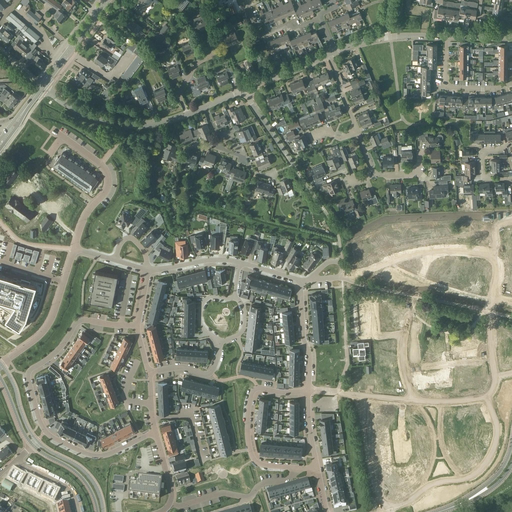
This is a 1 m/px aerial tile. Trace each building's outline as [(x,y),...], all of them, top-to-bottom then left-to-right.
[(44,0),(58,10),(56,12),(60,15),(57,19),(57,20),(57,21),(58,21),(59,21),(62,23),(67,16),(62,12),(64,9),(61,7),(62,6),(54,0),(44,0)] [(63,1),(61,4),(65,7),(72,12),(74,8),(73,8),(77,2),(74,0),(63,0),(63,1)] [(138,0),(133,7),(141,13),(148,5),(149,6),(153,1),(151,0),(138,0)] [(178,0),(176,4),(184,10),(189,3),(191,0),(178,0)] [(281,0),(278,0),(280,2),(281,5),(286,16),(291,14),(286,3),(283,5),(282,1),(281,0)] [(294,8),(291,1),(290,0),(288,0),(289,2),(286,3),(291,14),(295,12),(294,8)] [(308,14),(304,4),(301,5),(300,1),(299,0),(298,0),(297,1),(297,2),(303,16),(308,14)] [(313,12),(312,9),(312,8),(308,0),(305,0),(307,2),(304,4),(308,14),(313,12)] [(310,0),(308,0),(312,8),(312,9),(317,7),(314,0),(312,0),(311,1),(310,0)] [(353,0),(346,3),(348,8),(359,4),(357,1),(359,0),(353,0)] [(280,2),(278,3),(279,6),(276,8),(281,18),(286,16),(281,5),(280,2)] [(298,18),(303,16),(297,2),(295,3),(297,6),(294,8),(295,12),(297,15),(298,18)] [(447,17),(447,20),(452,20),(455,3),(453,2),(453,7),(452,7),(452,9),(449,8),(447,17)] [(272,5),(270,6),(271,10),(275,20),(281,18),(276,8),(273,9),(272,5)] [(269,11),(266,12),(270,22),(275,20),(271,10),(270,6),(268,7),(269,11)] [(433,17),(442,19),(442,16),(444,8),(438,7),(437,10),(435,9),(433,17)] [(29,9),(26,14),(37,23),(42,16),(37,12),(35,14),(29,9)] [(262,10),(259,11),(265,24),(270,22),(266,12),(263,13),(262,10)] [(354,13),(359,24),(361,23),(359,20),(362,19),(360,12),(359,11),(354,13)] [(40,36),(11,12),(6,18),(34,42),(40,36)] [(350,16),(349,15),(348,13),(343,15),(349,29),(351,28),(349,24),(352,23),(349,16),(350,16)] [(357,25),(359,24),(354,13),(349,15),(350,16),(349,16),(352,23),(355,22),(357,25)] [(208,29),(207,25),(211,23),(208,14),(204,16),(205,18),(195,22),(198,28),(199,27),(201,32),(208,29)] [(338,17),(342,27),(345,26),(347,29),(349,29),(343,15),(338,17)] [(237,33),(234,26),(242,23),(240,17),(230,21),(231,23),(227,24),(229,31),(230,31),(231,33),(224,36),(226,40),(225,40),(227,45),(233,42),(234,43),(238,41),(235,34),(237,33)] [(337,29),(339,33),(341,32),(339,28),(342,27),(338,17),(333,19),(337,29)] [(133,22),(129,19),(125,25),(129,28),(137,33),(137,34),(140,37),(143,33),(140,31),(142,28),(133,21),(133,22)] [(328,21),(332,32),(335,30),(337,34),(339,33),(337,29),(333,19),(328,21)] [(15,26),(10,22),(7,25),(10,28),(12,30),(15,26)] [(2,25),(0,28),(0,35),(3,38),(3,37),(8,41),(13,35),(8,31),(9,31),(8,30),(5,28),(7,26),(4,24),(2,25)] [(160,31),(165,34),(170,28),(165,24),(160,31)] [(311,34),(310,31),(305,34),(311,47),(313,46),(312,43),(314,42),(311,34)] [(311,34),(314,42),(317,41),(319,44),(321,43),(316,31),(311,34)] [(107,35),(105,38),(114,44),(116,41),(118,39),(116,38),(117,37),(109,32),(109,33),(108,33),(107,34),(107,35)] [(159,45),(166,36),(161,33),(157,38),(158,38),(155,42),(159,45)] [(291,42),(290,40),(287,33),(282,36),(288,49),(290,48),(289,45),(291,43),(291,42)] [(131,40),(122,34),(120,37),(129,43),(130,43),(131,40)] [(309,48),(311,47),(305,34),(300,36),(304,46),(307,45),(309,48)] [(18,51),(25,44),(22,41),(24,39),(20,35),(15,40),(18,42),(14,47),(18,51)] [(286,50),(288,49),(282,36),(277,38),(281,48),(284,46),(286,50)] [(302,47),(304,46),(300,36),(295,38),(301,52),(303,51),(302,47)] [(191,41),(181,45),(184,50),(185,50),(187,55),(194,52),(192,48),(197,46),(194,37),(190,38),(191,41)] [(101,43),(102,44),(102,45),(104,46),(105,46),(108,49),(109,48),(110,49),(112,47),(114,44),(105,38),(103,41),(102,42),(102,43),(101,43)] [(279,49),(281,48),(277,38),(272,40),(278,54),(280,53),(279,49)] [(299,53),(301,52),(295,38),(290,40),(291,42),(291,43),(294,50),(297,49),(299,53)] [(137,44),(131,40),(130,43),(126,49),(132,53),(133,52),(137,55),(123,74),(122,73),(121,75),(122,76),(121,77),(122,77),(122,78),(122,77),(127,81),(143,60),(145,61),(150,54),(137,44)] [(265,46),(268,53),(271,52),(272,52),(274,51),(276,54),(278,54),(272,40),(267,42),(268,44),(265,46)] [(25,44),(18,51),(23,55),(28,50),(30,52),(37,45),(34,42),(32,45),(30,43),(28,46),(25,44)] [(36,56),(31,52),(26,59),(31,62),(36,56)] [(95,60),(94,62),(101,66),(102,65),(104,62),(108,66),(109,65),(111,63),(114,65),(117,60),(110,56),(109,56),(108,56),(106,59),(99,53),(94,59),(95,60)] [(176,61),(177,63),(167,68),(170,73),(173,78),(180,75),(178,71),(183,69),(179,60),(177,55),(174,56),(175,60),(176,61)] [(247,62),(245,62),(247,66),(248,65),(250,70),(258,67),(255,61),(260,60),(260,59),(259,55),(258,55),(254,57),(254,58),(246,61),(247,62)] [(37,56),(34,59),(37,61),(35,63),(41,68),(42,68),(43,68),(43,67),(43,66),(45,64),(42,61),(43,60),(37,56)] [(350,62),(352,68),(359,66),(357,60),(355,60),(354,57),(348,59),(349,62),(350,62)] [(25,67),(28,63),(24,58),(20,62),(25,67)] [(350,62),(349,62),(344,64),(345,68),(344,68),(346,74),(353,71),(350,62)] [(225,68),(226,71),(216,75),(219,81),(220,80),(222,85),(229,82),(227,78),(232,76),(229,67),(225,68)] [(77,74),(90,83),(93,79),(88,76),(89,74),(81,69),(79,73),(78,72),(77,74)] [(320,75),(324,83),(330,80),(331,83),(335,82),(332,74),(329,76),(327,72),(320,75)] [(87,87),(90,83),(77,74),(76,75),(77,76),(74,80),(81,85),(82,84),(87,87)] [(314,79),(309,81),(315,96),(316,96),(314,93),(318,92),(315,85),(316,85),(318,89),(325,86),(324,83),(320,75),(313,78),(314,79)] [(197,79),(199,84),(198,84),(197,84),(191,86),(195,96),(201,93),(200,90),(208,87),(209,87),(209,86),(210,86),(208,80),(207,81),(205,76),(197,79)] [(315,96),(309,81),(304,83),(302,79),(296,81),(299,90),(303,88),(303,90),(307,88),(311,98),(315,96)] [(353,97),(362,93),(359,88),(366,85),(364,80),(351,85),(353,91),(350,92),(353,97)] [(163,87),(153,92),(156,97),(157,97),(159,102),(166,99),(164,94),(169,92),(164,81),(161,82),(163,85),(162,85),(163,87)] [(296,91),(299,90),(296,81),(290,84),(293,92),(287,94),(288,94),(287,95),(288,95),(291,102),(293,106),(295,105),(293,100),(291,96),(297,94),(296,91)] [(142,86),(135,89),(136,94),(138,93),(138,95),(138,96),(139,96),(139,97),(138,98),(141,104),(148,101),(147,99),(149,98),(144,86),(142,87),(142,86)] [(5,88),(1,93),(5,96),(5,95),(15,103),(16,102),(17,101),(17,100),(18,98),(12,94),(5,88)] [(419,94),(419,97),(425,97),(425,94),(430,94),(430,88),(420,88),(420,94),(419,94)] [(362,93),(353,97),(355,103),(358,101),(359,103),(365,100),(362,93)] [(281,94),(275,97),(279,106),(285,103),(285,104),(291,102),(288,95),(283,97),(281,94)] [(508,103),(508,102),(506,94),(500,95),(502,103),(505,102),(506,104),(508,103)] [(5,96),(4,98),(7,100),(6,102),(5,103),(12,107),(13,106),(14,105),(15,104),(15,103),(5,95),(5,96)] [(445,95),(439,95),(439,99),(436,99),(435,105),(444,106),(444,103),(445,95)] [(493,101),(494,104),(494,109),(497,109),(497,108),(503,107),(502,103),(500,95),(494,97),(495,101),(493,101)] [(464,110),(465,99),(462,98),(462,97),(456,96),(456,104),(461,105),(461,107),(462,107),(462,109),(464,110)] [(279,106),(275,97),(268,99),(270,102),(267,103),(270,109),(279,106)] [(474,108),(474,105),(474,97),(468,97),(468,99),(465,99),(464,110),(467,110),(467,108),(468,108),(474,108)] [(491,97),(485,97),(485,105),(489,106),(489,107),(491,108),(492,108),(492,110),(494,109),(494,104),(491,104),(491,97)] [(330,105),(335,117),(342,114),(339,106),(335,108),(334,103),(330,105)] [(317,113),(310,116),(314,124),(320,121),(319,118),(323,117),(320,111),(318,105),(315,107),(317,113)] [(329,120),(335,117),(330,105),(327,106),(329,110),(325,112),(329,120)] [(232,108),(228,109),(231,117),(234,115),(237,122),(245,119),(240,107),(233,110),(232,108)] [(220,118),(219,115),(215,117),(219,127),(228,123),(227,120),(230,119),(226,110),(223,111),(225,115),(220,116),(221,118),(220,118)] [(361,121),(370,117),(367,110),(361,113),(362,114),(358,116),(361,121)] [(309,113),(298,118),(301,125),(305,124),(307,127),(314,124),(310,116),(309,113)] [(373,124),(375,127),(381,124),(380,121),(375,123),(374,120),(371,121),(370,117),(361,121),(363,127),(366,125),(367,127),(373,124)] [(298,121),(288,125),(290,130),(300,126),(298,121)] [(194,130),(198,137),(202,136),(203,139),(210,136),(208,129),(209,129),(207,124),(198,128),(194,130)] [(239,130),(237,131),(238,134),(240,137),(239,137),(241,141),(243,140),(245,143),(251,141),(257,138),(255,133),(252,135),(248,127),(240,131),(239,130)] [(507,139),(511,137),(509,128),(505,129),(505,128),(503,129),(504,133),(505,133),(507,139)] [(198,137),(194,130),(191,131),(190,129),(186,131),(187,132),(180,135),(182,141),(183,141),(184,145),(193,142),(191,137),(193,137),(194,139),(198,137)] [(293,130),(286,133),(288,138),(289,141),(294,139),(299,136),(298,134),(296,135),(295,135),(293,130)] [(427,131),(418,131),(418,138),(421,138),(421,140),(425,140),(425,141),(426,145),(433,145),(433,146),(439,145),(439,142),(442,141),(443,140),(443,136),(441,134),(439,135),(437,136),(437,137),(433,137),(433,136),(427,136),(427,131)] [(473,141),(478,141),(478,133),(476,133),(476,131),(470,131),(470,139),(473,139),(473,141)] [(376,132),(369,136),(373,145),(378,142),(379,145),(382,144),(389,142),(389,141),(387,136),(382,138),(379,139),(378,136),(376,133),(376,132)] [(503,140),(503,133),(500,133),(500,134),(495,133),(494,142),(500,142),(500,140),(503,140)] [(299,136),(294,139),(297,145),(295,146),(296,149),(298,148),(298,149),(308,145),(303,135),(299,136)] [(167,144),(163,155),(163,156),(179,162),(182,155),(174,152),(176,146),(167,143),(168,143),(164,141),(163,143),(167,144)] [(255,157),(262,154),(261,151),(262,151),(258,141),(250,145),(254,154),(255,157)] [(328,159),(326,160),(326,161),(327,163),(330,169),(340,165),(337,158),(341,156),(337,147),(336,144),(333,146),(331,147),(335,156),(333,157),(332,154),(327,157),(328,159)] [(401,145),(398,145),(398,154),(401,154),(402,158),(412,158),(412,149),(411,149),(411,145),(407,145),(407,146),(401,147),(401,145)] [(345,147),(339,149),(344,161),(348,159),(352,167),(360,164),(356,154),(351,156),(350,153),(348,154),(345,147)] [(462,159),(467,159),(467,156),(472,156),(472,149),(462,150),(462,156),(462,159)] [(439,150),(435,150),(435,153),(430,153),(430,156),(431,156),(431,161),(440,161),(439,150)] [(56,161),(53,166),(89,192),(99,178),(63,152),(59,157),(58,156),(55,160),(56,161)] [(183,155),(180,163),(187,165),(188,163),(194,165),(197,156),(189,152),(187,157),(183,155)] [(205,158),(201,156),(198,164),(203,166),(204,163),(212,166),(215,155),(207,153),(205,158)] [(262,154),(255,157),(256,161),(260,169),(271,164),(267,156),(264,157),(262,154)] [(393,165),(393,156),(383,157),(384,166),(393,165)] [(228,160),(222,158),(219,167),(222,168),(221,171),(226,172),(225,174),(230,175),(233,168),(229,166),(230,164),(227,163),(228,160)] [(465,169),(475,169),(474,162),(468,162),(468,159),(467,159),(462,159),(461,159),(461,164),(465,164),(465,169)] [(313,168),(315,174),(312,175),(316,184),(323,181),(321,176),(326,174),(322,164),(313,168)] [(11,169),(4,178),(4,182),(7,184),(10,184),(18,174),(17,170),(15,168),(11,169)] [(245,172),(236,168),(236,169),(233,168),(230,175),(225,189),(229,190),(233,179),(238,181),(239,179),(242,180),(245,172)] [(462,179),(465,179),(469,179),(471,179),(471,176),(475,176),(475,169),(465,169),(465,175),(462,175),(462,179)] [(279,194),(287,191),(289,194),(293,192),(288,178),(280,181),(282,186),(277,188),(279,194)] [(465,184),(465,179),(462,179),(456,180),(456,185),(459,185),(461,187),(463,187),(464,193),(473,193),(473,184),(465,184)] [(270,184),(258,181),(256,190),(267,193),(267,194),(273,196),(275,189),(269,187),(270,184)] [(326,184),(322,185),(324,188),(326,187),(327,192),(329,191),(331,195),(334,193),(334,194),(337,193),(336,190),(339,189),(336,182),(334,183),(333,181),(326,184)] [(486,184),(479,184),(479,192),(485,192),(485,196),(492,195),(492,188),(489,188),(489,183),(486,183),(486,184)] [(504,183),(495,183),(495,190),(502,190),(502,196),(504,196),(505,200),(508,200),(507,197),(508,197),(508,196),(507,189),(504,189),(504,183)] [(390,185),(390,190),(387,190),(387,194),(387,200),(387,204),(391,203),(391,194),(391,193),(393,192),(393,196),(400,196),(400,192),(401,192),(400,184),(390,185)] [(430,200),(425,200),(425,206),(432,205),(432,198),(434,198),(434,197),(444,196),(444,190),(447,190),(447,185),(440,185),(440,186),(433,186),(433,190),(429,190),(430,200)] [(406,194),(408,194),(408,199),(415,198),(415,201),(422,200),(422,193),(418,193),(418,187),(413,187),(413,188),(407,188),(407,189),(406,189),(406,194)] [(365,190),(360,192),(363,200),(366,199),(366,200),(369,199),(371,205),(378,202),(375,194),(371,196),(368,189),(365,190)] [(12,197),(5,206),(24,219),(27,222),(33,213),(34,214),(34,213),(30,211),(12,197)] [(347,203),(345,198),(336,201),(338,207),(342,205),(346,213),(349,211),(350,212),(354,210),(357,217),(363,214),(360,206),(356,208),(352,200),(349,201),(349,202),(347,203)] [(139,212),(135,217),(138,220),(143,215),(139,212)] [(119,220),(117,223),(118,224),(120,225),(123,227),(126,223),(128,224),(132,218),(123,213),(122,214),(121,216),(119,219),(118,220),(119,220)] [(46,216),(42,222),(43,229),(45,231),(53,221),(46,216)] [(134,231),(140,236),(148,227),(146,225),(145,224),(144,223),(145,221),(142,218),(142,219),(141,220),(140,219),(136,224),(138,227),(134,231)] [(211,234),(211,247),(219,247),(219,241),(224,241),(227,225),(226,225),(220,225),(219,235),(211,234)] [(439,232),(432,233),(434,243),(440,242),(439,234),(442,234),(441,228),(438,228),(439,232)] [(445,228),(445,234),(448,234),(448,242),(455,242),(455,231),(448,231),(449,228),(445,228)] [(455,231),(455,242),(461,242),(461,234),(464,234),(464,228),(461,228),(461,231),(455,231)] [(503,236),(500,236),(501,242),(504,242),(504,240),(511,239),(510,228),(503,229),(503,236)] [(426,230),(423,230),(423,236),(426,236),(427,244),(434,243),(432,233),(426,233),(426,230)] [(480,231),(478,243),(486,244),(487,236),(490,237),(491,230),(487,230),(487,232),(480,231)] [(417,235),(410,236),(413,246),(419,245),(417,237),(420,237),(419,231),(416,231),(417,235)] [(156,245),(163,236),(161,233),(159,235),(157,233),(155,235),(151,232),(142,240),(143,241),(143,242),(146,245),(147,245),(148,246),(152,241),(156,245)] [(196,235),(190,236),(191,242),(194,242),(196,242),(197,248),(205,247),(204,242),(205,242),(206,242),(205,237),(204,238),(203,234),(196,235)] [(403,234),(400,235),(402,241),(405,240),(406,248),(413,246),(410,236),(404,237),(403,234)] [(226,236),(225,246),(229,247),(229,252),(237,252),(237,240),(238,236),(230,235),(230,237),(226,236)] [(395,240),(389,242),(392,252),(398,250),(396,242),(399,242),(397,236),(394,237),(395,240)] [(255,249),(258,240),(252,238),(251,242),(246,240),(243,246),(242,246),(240,250),(242,251),(241,252),(248,254),(251,248),(255,249)] [(288,239),(284,248),(289,250),(293,241),(288,239)] [(382,240),(379,241),(381,247),(384,246),(386,254),(392,252),(389,242),(383,244),(382,240)] [(265,260),(267,248),(262,247),(263,242),(258,241),(256,248),(259,249),(258,259),(265,260)] [(160,242),(155,248),(159,251),(157,255),(168,261),(171,255),(172,254),(161,249),(163,244),(160,242)] [(187,257),(186,245),(181,245),(181,242),(176,242),(177,251),(180,251),(180,257),(187,257)] [(509,251),(510,245),(495,242),(494,248),(509,251)] [(362,249),(358,255),(367,262),(372,256),(366,252),(368,249),(363,245),(360,248),(362,249)] [(275,250),(271,261),(273,261),(272,262),(277,264),(278,263),(279,263),(280,260),(281,260),(282,256),(282,255),(283,252),(282,252),(283,249),(280,248),(273,246),(272,249),(275,250)] [(286,265),(293,269),(295,266),(296,266),(299,262),(298,261),(300,258),(295,255),(297,252),(292,249),(287,258),(290,259),(286,265)] [(307,260),(303,266),(310,270),(314,264),(314,265),(319,258),(318,258),(320,255),(314,251),(313,254),(312,253),(307,260)] [(447,266),(446,272),(449,272),(450,269),(456,269),(456,258),(450,258),(450,266),(447,266)] [(456,258),(456,269),(462,269),(462,273),(465,273),(465,267),(462,267),(463,259),(456,258)] [(417,260),(406,263),(408,270),(419,268),(419,270),(422,270),(421,264),(418,265),(417,260)] [(479,263),(478,271),(489,273),(490,266),(485,265),(486,262),(480,261),(480,263),(479,263)] [(433,262),(428,273),(435,275),(439,265),(433,262)] [(216,276),(214,277),(215,286),(221,285),(221,282),(226,282),(226,281),(225,270),(225,269),(216,270),(216,271),(217,275),(216,276)] [(207,280),(205,270),(199,272),(202,281),(207,280)] [(95,271),(89,302),(112,306),(118,276),(95,271)] [(474,277),(473,280),(479,282),(480,279),(487,281),(489,273),(478,271),(476,278),(474,277)] [(202,281),(199,272),(194,273),(196,283),(202,281)] [(196,283),(194,273),(188,275),(191,284),(196,283)] [(0,305),(3,307),(3,308),(9,311),(8,312),(9,312),(10,312),(10,313),(6,320),(7,320),(10,322),(16,326),(19,328),(20,328),(26,318),(27,316),(29,308),(30,305),(30,304),(31,301),(32,298),(33,297),(33,294),(34,293),(35,290),(35,289),(36,286),(33,285),(32,285),(30,284),(29,284),(30,282),(29,282),(25,281),(24,283),(21,282),(21,281),(20,281),(13,279),(11,278),(9,278),(0,274),(0,305)] [(191,284),(188,275),(183,276),(185,286),(191,284)] [(249,289),(253,277),(247,275),(245,282),(241,281),(240,288),(243,289),(244,288),(249,289)] [(185,286),(183,276),(177,278),(178,280),(174,281),(176,289),(180,288),(180,289),(186,287),(185,286)] [(256,288),(258,279),(253,277),(249,289),(250,289),(255,291),(256,288)] [(261,290),(264,281),(258,279),(256,288),(261,290)] [(267,291),(269,282),(264,281),(261,290),(260,292),(266,294),(267,291)] [(272,293),(275,284),(269,282),(267,291),(272,293)] [(278,295),(280,285),(275,284),(272,293),(277,295),(278,295)] [(471,289),(470,292),(477,294),(477,291),(484,293),(486,286),(475,284),(475,285),(474,289),(473,289),(473,290),(471,289)] [(282,298),(286,287),(280,285),(278,295),(277,295),(277,297),(282,298)] [(288,300),(291,289),(286,287),(282,298),(288,300)] [(182,301),(182,307),(184,307),(194,307),(194,301),(190,301),(190,297),(182,297),(182,301)] [(398,301),(381,302),(384,332),(401,331),(398,301)] [(503,330),(498,330),(498,338),(510,337),(509,327),(503,327),(503,330)] [(181,328),(181,337),(187,337),(187,334),(193,334),(194,329),(184,328),(181,328)] [(88,344),(93,336),(88,333),(86,335),(82,332),(78,337),(86,343),(88,344)] [(324,340),(324,334),(314,335),(311,335),(311,341),(322,340),(323,343),(329,343),(329,339),(324,340)] [(83,347),(86,343),(78,337),(78,338),(75,342),(83,347)] [(510,337),(498,338),(499,345),(506,345),(506,348),(511,348),(511,345),(510,345),(510,337)] [(129,346),(132,341),(124,338),(122,343),(129,346)] [(381,348),(377,348),(377,352),(385,352),(385,347),(393,347),(393,341),(380,342),(381,348)] [(444,341),(422,343),(423,366),(444,365),(443,354),(442,354),(442,351),(445,351),(444,341)] [(83,347),(75,342),(72,346),(80,351),(83,347)] [(129,346),(122,343),(120,347),(127,351),(129,346)] [(82,353),(80,351),(72,346),(69,350),(76,356),(78,357),(82,353)] [(125,355),(127,351),(120,347),(119,346),(116,352),(117,352),(125,355)] [(287,346),(287,349),(290,349),(289,355),(299,355),(299,349),(293,349),(293,346),(287,346)] [(365,347),(352,348),(353,356),(365,355),(365,347)] [(76,356),(69,350),(66,355),(73,360),(76,356)] [(125,355),(117,352),(115,356),(123,360),(125,355)] [(70,364),(73,360),(66,355),(63,359),(70,364)] [(123,360),(115,356),(113,361),(121,365),(123,360)] [(511,358),(505,356),(502,364),(511,367),(511,358)] [(71,365),(70,364),(63,359),(59,364),(64,368),(62,371),(66,375),(69,371),(67,370),(71,365)] [(118,370),(121,365),(113,361),(111,360),(108,365),(118,370)] [(465,365),(454,366),(456,386),(463,385),(472,384),(472,385),(480,384),(478,362),(468,363),(468,366),(465,366),(465,365)] [(363,373),(355,374),(355,382),(367,381),(367,373),(366,372),(366,368),(366,366),(362,366),(363,373)] [(274,378),(275,373),(273,373),(274,368),(268,367),(266,377),(272,378),(274,378)] [(387,369),(372,370),(372,375),(382,375),(383,383),(394,382),(393,374),(388,375),(387,369)] [(49,380),(47,374),(36,377),(38,383),(49,380)] [(110,379),(108,374),(100,377),(102,382),(110,379)] [(285,384),(284,387),(291,388),(291,384),(298,384),(298,378),(289,378),(289,377),(286,377),(286,384),(285,384)] [(111,384),(110,379),(102,382),(99,382),(101,388),(104,387),(111,384)] [(179,380),(178,380),(178,383),(182,384),(180,388),(186,390),(188,380),(183,379),(182,381),(179,380)] [(51,386),(49,380),(38,383),(38,384),(40,389),(51,386)] [(196,392),(195,395),(200,396),(201,394),(203,384),(198,383),(196,392)] [(101,388),(103,392),(105,391),(113,388),(111,384),(104,387),(101,388)] [(52,391),(51,386),(40,389),(41,394),(52,391)] [(42,400),(53,397),(52,391),(41,394),(42,400)] [(55,402),(53,397),(42,400),(44,405),(55,402)] [(119,403),(117,398),(109,401),(111,406),(119,403)] [(56,408),(55,402),(44,405),(45,411),(54,409),(56,408)] [(219,405),(207,408),(209,413),(221,410),(219,405)] [(369,413),(368,420),(372,420),(372,415),(377,416),(379,405),(373,405),(372,414),(369,413)] [(388,406),(387,416),(393,417),(392,422),(396,423),(396,416),(393,416),(394,407),(388,406)] [(475,406),(469,407),(470,417),(475,416),(476,419),(479,419),(479,413),(476,413),(475,406)] [(418,408),(410,410),(414,422),(420,420),(419,415),(420,414),(418,408)] [(444,417),(441,417),(442,423),(445,423),(445,419),(451,418),(450,408),(444,408),(444,417)] [(56,415),(54,409),(45,411),(47,417),(56,415)] [(221,410),(209,413),(210,418),(222,415),(221,410)] [(320,419),(321,425),(332,424),(331,418),(334,418),(333,413),(326,413),(327,417),(325,417),(325,416),(321,417),(321,419),(320,419)] [(222,415),(210,418),(211,424),(224,420),(223,418),(222,415)] [(174,429),(172,423),(175,422),(175,419),(168,420),(169,423),(161,426),(163,432),(174,429)] [(57,421),(55,427),(58,429),(57,431),(63,434),(67,425),(67,426),(68,423),(62,420),(61,423),(57,421)] [(224,420),(211,424),(213,429),(225,426),(224,423),(225,423),(224,420)] [(135,431),(129,421),(124,424),(125,426),(129,434),(135,431)] [(68,436),(72,428),(67,426),(67,425),(63,434),(68,436)] [(476,433),(475,433),(475,437),(482,436),(482,433),(489,433),(489,425),(476,426),(476,433)] [(129,434),(125,426),(120,428),(124,437),(129,434)] [(225,426),(213,429),(214,434),(226,431),(225,426)] [(73,438),(77,429),(72,427),(72,428),(68,436),(73,438)] [(377,431),(369,432),(370,438),(380,436),(379,431),(384,430),(384,427),(377,428),(377,431)] [(78,441),(82,432),(82,433),(83,430),(77,428),(77,429),(73,438),(78,441)] [(124,437),(120,428),(115,431),(116,432),(116,431),(120,439),(124,437)] [(176,434),(174,429),(163,432),(165,437),(176,434)] [(120,439),(116,431),(116,432),(111,434),(115,442),(120,439)] [(226,431),(214,434),(215,439),(228,436),(227,433),(226,431)] [(82,443),(86,435),(82,433),(82,432),(78,441),(82,443)] [(93,445),(96,439),(96,437),(87,433),(86,435),(82,443),(88,446),(90,443),(93,445)] [(115,442),(111,434),(106,436),(110,444),(115,442)] [(177,440),(176,434),(165,437),(166,443),(177,440)] [(98,439),(97,445),(100,445),(103,444),(105,447),(110,444),(106,436),(106,435),(100,438),(98,439)] [(228,436),(215,439),(217,444),(229,441),(228,439),(229,439),(228,436)] [(476,439),(473,445),(484,450),(487,444),(476,439)] [(179,445),(177,440),(166,443),(168,448),(179,445)] [(229,441),(217,444),(218,450),(230,447),(229,441)] [(0,456),(3,460),(12,452),(7,445),(0,450),(0,456)] [(181,451),(179,445),(168,448),(170,454),(181,451)] [(335,445),(323,446),(324,452),(330,451),(330,455),(336,454),(336,451),(334,451),(333,446),(335,445)] [(473,445),(470,451),(481,456),(484,450),(473,445)] [(230,447),(218,450),(219,455),(231,452),(230,447)] [(456,449),(448,455),(451,459),(459,454),(456,449)] [(174,457),(176,463),(185,460),(184,454),(174,457)] [(459,454),(451,459),(453,462),(461,457),(459,454)] [(461,457),(453,462),(455,466),(464,460),(463,460),(461,457)] [(332,463),(326,465),(327,470),(337,468),(339,468),(337,459),(331,461),(332,463)] [(421,460),(419,465),(427,469),(429,465),(421,460)] [(464,460),(455,466),(459,471),(467,465),(464,460)] [(184,463),(172,467),(174,474),(186,470),(184,463)] [(386,465),(375,466),(376,472),(384,471),(385,474),(391,473),(391,470),(386,470),(386,465)] [(419,465),(417,468),(425,473),(427,469),(419,465)] [(414,471),(423,476),(425,473),(417,468),(415,471),(414,471)] [(14,470),(9,479),(14,482),(19,473),(14,470)] [(409,475),(408,477),(414,482),(415,479),(421,482),(423,476),(414,471),(411,476),(409,475)] [(181,475),(175,477),(178,486),(190,483),(187,473),(186,474),(186,473),(184,473),(183,472),(180,473),(181,475)] [(19,473),(14,482),(19,485),(18,487),(21,489),(24,483),(21,482),(24,477),(19,473)] [(138,482),(130,481),(129,484),(130,484),(129,494),(159,498),(160,491),(163,491),(164,488),(160,488),(161,480),(139,477),(138,482)] [(407,480),(402,483),(407,492),(412,489),(410,484),(414,482),(408,477),(406,478),(407,480)] [(25,482),(22,488),(25,489),(26,487),(31,489),(36,480),(30,478),(27,483),(25,482)] [(36,480),(31,489),(37,492),(36,494),(39,495),(41,490),(39,488),(41,483),(36,480)] [(340,484),(330,486),(332,491),(341,489),(345,489),(344,483),(340,484)] [(402,484),(399,485),(403,494),(407,492),(402,483),(402,484)] [(41,490),(39,495),(42,497),(43,494),(48,497),(52,488),(46,485),(44,491),(41,490)] [(395,486),(400,496),(403,494),(399,485),(396,487),(395,486)] [(389,488),(386,489),(389,495),(392,494),(394,499),(400,496),(395,486),(390,489),(389,488)] [(52,488),(48,497),(53,499),(52,502),(55,503),(58,497),(55,496),(58,490),(52,488)] [(344,500),(334,502),(335,508),(334,508),(346,506),(346,505),(345,506),(344,500)]
